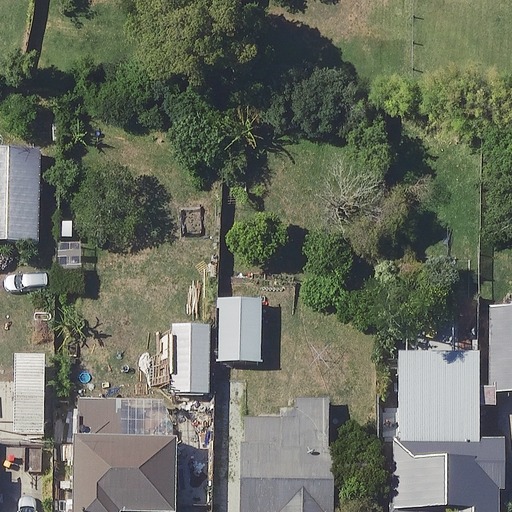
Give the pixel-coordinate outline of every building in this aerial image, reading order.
[(39,155),(0,153),(0,244),(38,245),(39,155)] [(262,304),(223,302),(220,364),(260,365),(262,304)] [(475,447),(477,412),(501,413),(502,398),(511,398),(511,303),(446,302),(444,355),(397,354),(391,511),(497,511),(500,448),(475,447)] [(211,329),(176,328),(174,395),(209,396),(211,329)] [(43,380),(11,380),(11,438),(43,438),(43,380)] [(330,511),(333,403),(297,402),(297,422),(247,421),(245,511),(330,511)] [(174,511),(176,408),(81,406),(79,511),(174,511)] [(37,511),(39,453),(9,452),(7,511),(37,511)]
